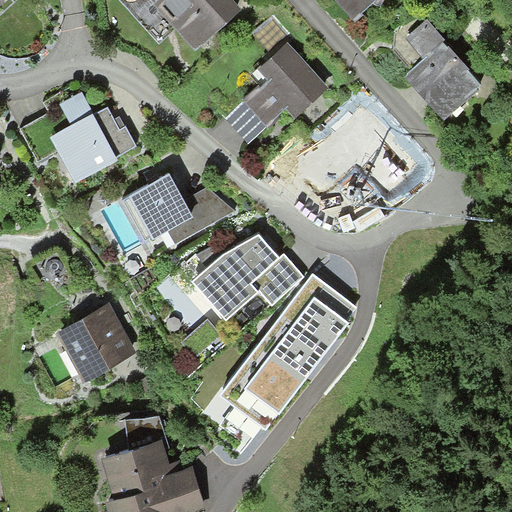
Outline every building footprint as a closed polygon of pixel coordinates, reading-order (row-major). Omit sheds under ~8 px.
[(229,0),(161,0),(154,6),(192,53),(241,14),(229,0)] [(333,0),(354,23),(379,0),(333,0)] [(486,78),(444,32),(427,13),(414,26),(406,18),(396,28),(395,47),(411,62),(404,68),(446,113),(486,78)] [(271,49),(258,61),(267,71),(242,92),(247,98),(228,114),(248,138),(270,119),(265,114),(286,96),(295,106),(325,80),(271,17),(256,30),(271,49)] [(76,174),(137,140),(126,122),(120,125),(108,103),(96,110),(84,88),(63,100),(74,120),(53,131),(76,174)] [(395,147),(364,109),(315,149),(356,200),(406,160),(395,147)] [(237,206),(208,181),(196,187),(204,200),(198,204),(171,155),(122,180),(126,188),(120,191),(153,251),(237,206)] [(273,241),(260,226),(224,245),(193,271),(224,308),(257,281),(270,298),(301,272),(273,241)] [(59,245),(31,259),(42,281),(69,267),(59,245)] [(217,389),(234,405),(222,423),(247,444),(262,427),(267,432),(287,405),(352,321),(346,314),(352,301),(322,273),(313,265),(217,389)] [(264,296),(237,322),(244,329),(270,303),(264,296)] [(110,298),(57,326),(84,376),(137,347),(110,298)] [(207,316),(182,338),(195,353),(221,331),(207,316)] [(126,412),(130,442),(102,451),(113,487),(105,490),(111,511),(181,511),(206,505),(193,460),(184,463),(182,454),(170,457),(166,445),(169,444),(159,409),(126,412)]
